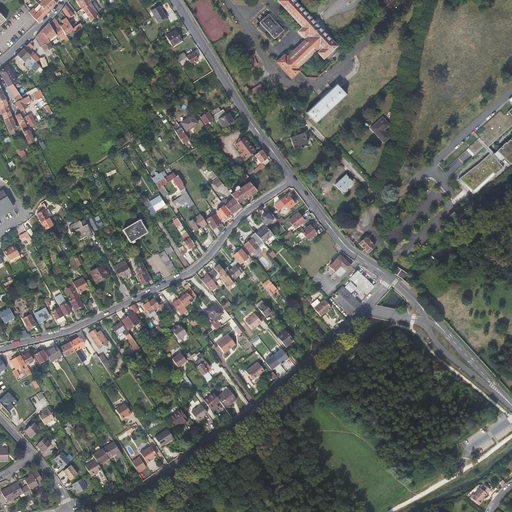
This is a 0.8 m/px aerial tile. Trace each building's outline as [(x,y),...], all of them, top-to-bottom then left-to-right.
[(43,0),(42,1),(38,4),(39,5),(47,13),(53,7),(58,0),(43,0)] [(76,0),(82,8),(91,3),(88,0),(76,0)] [(295,0),(280,0),(279,2),(303,27),(298,31),(304,37),(305,36),(307,39),(287,57),(284,54),(276,61),(291,78),(300,70),(297,68),(317,49),(319,51),(318,53),(327,62),(341,49),(295,0)] [(325,0),(316,9),(321,14),(335,0),(325,0)] [(91,3),(82,8),(90,21),(97,16),(95,13),(97,12),(91,3)] [(35,10),(32,7),(29,9),(30,11),(28,12),(33,17),(37,21),(38,22),(47,13),(39,5),(35,10)] [(159,6),(151,11),(158,22),(161,20),(162,22),(166,19),(159,6)] [(69,9),(64,13),(68,20),(74,15),(69,9)] [(268,15),(260,22),(275,39),(283,30),(268,15)] [(52,21),(57,28),(60,27),(54,18),(52,21)] [(69,23),(66,18),(61,21),(63,24),(60,27),(64,33),(66,35),(68,33),(69,35),(72,33),(74,31),(75,33),(83,27),(80,23),(72,28),(71,26),(69,23)] [(49,23),(42,30),(48,41),(52,47),(56,46),(52,38),(56,35),(49,24),(49,23)] [(59,37),(64,33),(60,27),(57,28),(55,30),(59,37)] [(42,30),(35,36),(42,47),(43,49),(45,54),(49,52),(48,50),(52,48),(48,41),(42,30)] [(175,30),(165,36),(172,47),(182,40),(175,30)] [(33,47),(29,43),(23,48),(35,63),(36,62),(40,59),(30,50),(33,47)] [(23,48),(17,55),(24,62),(28,59),(29,60),(25,64),(25,65),(29,69),(33,66),(41,75),(45,71),(36,62),(35,63),(23,48)] [(183,52),(175,57),(178,62),(186,57),(186,56),(183,52)] [(193,52),(186,56),(186,57),(191,64),(198,60),(193,52)] [(252,54),(248,57),(254,66),(257,64),(252,54)] [(7,64),(0,70),(0,72),(0,73),(7,86),(8,87),(13,84),(16,82),(7,64)] [(250,90),(253,94),(263,87),(260,83),(250,90)] [(306,112),(315,122),(346,92),(336,83),(306,112)] [(15,87),(13,84),(8,87),(7,86),(6,87),(6,90),(6,92),(7,91),(15,87)] [(15,87),(7,91),(9,95),(17,90),(15,87)] [(41,89),(33,93),(36,99),(44,96),(41,89)] [(17,90),(9,95),(11,98),(13,97),(19,93),(17,90)] [(205,109),(207,108),(197,92),(195,94),(205,109)] [(19,93),(13,97),(14,98),(16,98),(18,101),(22,99),(19,93)] [(30,100),(28,96),(22,99),(18,101),(15,103),(16,103),(21,112),(27,108),(25,103),(30,100)] [(14,98),(13,97),(11,98),(10,99),(13,105),(16,103),(15,103),(18,101),(16,98),(14,98)] [(475,133),(480,138),(468,149),(474,156),(484,147),(490,153),(481,162),(458,179),(473,191),(494,173),(495,174),(503,166),(500,163),(504,159),(510,164),(511,162),(511,100),(510,102),(511,104),(511,108),(504,115),(500,110),(475,133)] [(8,105),(0,108),(0,114),(0,115),(2,114),(10,110),(9,108),(8,105)] [(218,107),(210,112),(212,116),(220,111),(218,107)] [(226,114),(223,109),(220,111),(212,116),(215,121),(226,114)] [(10,110),(2,114),(4,120),(12,117),(11,114),(10,110)] [(29,111),(23,114),(30,127),(36,124),(29,111)] [(211,116),(212,116),(210,112),(209,113),(208,112),(200,117),(205,124),(213,119),(211,116)] [(233,121),(228,113),(226,115),(215,121),(217,124),(220,123),(223,127),(233,121)] [(21,122),(23,120),(20,114),(15,116),(17,121),(20,125),(24,124),(23,122),(22,123),(21,122)] [(192,115),(178,124),(180,127),(183,132),(186,130),(186,131),(198,123),(192,115)] [(12,117),(4,120),(9,131),(10,135),(15,133),(13,129),(17,128),(14,122),(12,117)] [(382,117),(370,128),(384,143),(389,137),(384,131),(389,124),(382,117)] [(24,124),(20,125),(28,144),(33,142),(32,139),(33,138),(29,129),(28,128),(25,123),(24,124)] [(180,127),(175,131),(183,144),(189,140),(183,132),(180,127)] [(304,132),(290,137),(295,150),(312,145),(311,142),(308,143),(304,132)] [(246,158),(255,151),(244,137),(241,140),(240,138),(239,138),(238,139),(238,140),(239,141),(235,144),(242,152),(241,153),(240,154),(241,155),(242,156),(244,155),(246,158)] [(22,147),(17,150),(20,156),(21,158),(25,155),(23,151),(24,151),(22,147)] [(267,158),(261,150),(254,155),(260,163),(261,163),(267,158)] [(269,161),(267,158),(261,163),(262,164),(264,167),(269,161)] [(262,164),(253,171),(255,174),(262,169),(264,167),(262,164)] [(175,177),(174,174),(173,173),(167,176),(163,171),(158,174),(157,173),(154,174),(155,176),(151,178),(152,179),(155,184),(158,188),(172,179),(175,177)] [(175,177),(172,179),(180,191),(182,195),(186,192),(184,189),(185,188),(182,184),(183,183),(176,173),(174,174),(175,177)] [(352,181),(346,174),(335,184),(342,191),(352,181)] [(220,180),(218,178),(213,182),(217,187),(222,183),(220,180)] [(256,191),(249,182),(241,187),(239,184),(235,187),(235,189),(236,190),(231,194),(234,198),(238,203),(256,191)] [(164,188),(163,189),(160,191),(163,197),(168,194),(164,188)] [(0,216),(14,208),(4,189),(0,191),(0,216)] [(189,207),(194,204),(186,192),(182,195),(172,201),(176,208),(181,205),(183,208),(188,205),(189,207)] [(147,198),(142,201),(152,217),(157,214),(155,211),(165,205),(159,195),(149,201),(147,198)] [(287,195),(274,205),(278,210),(284,205),(287,209),(296,202),(291,196),(290,198),(287,195)] [(228,202),(226,199),(224,200),(224,199),(221,201),(225,206),(231,214),(241,206),(238,203),(234,198),(233,198),(228,202)] [(36,214),(40,222),(49,217),(52,215),(48,209),(45,210),(45,209),(46,208),(43,202),(41,203),(42,204),(41,205),(42,207),(37,210),(36,214)] [(216,211),(218,214),(216,215),(218,217),(220,216),(224,222),(231,216),(223,205),(216,211)] [(270,225),(277,220),(270,211),(266,215),(265,214),(262,216),(264,219),(262,221),(265,224),(264,224),(265,225),(266,227),(270,224),(270,225)] [(288,220),(294,228),(304,221),(298,213),(288,220)] [(202,226),(206,223),(200,214),(189,222),(194,230),(195,229),(200,237),(205,233),(202,228),(203,227),(202,226)] [(220,223),(214,214),(206,219),(213,229),(220,223)] [(49,217),(40,222),(44,230),(53,225),(49,217)] [(177,227),(181,224),(177,218),(172,221),(177,227)] [(87,238),(92,236),(84,219),(80,222),(79,220),(72,224),(72,225),(69,227),(72,232),(75,230),(79,238),(83,236),(83,234),(85,233),(87,238)] [(92,223),(95,230),(101,228),(98,220),(92,223)] [(140,220),(122,230),(130,242),(147,232),(140,220)] [(466,228),(469,234),(478,229),(476,227),(478,226),(477,224),(475,224),(474,224),(466,228)] [(265,225),(256,234),(260,239),(263,242),(273,234),(266,227),(265,225)] [(310,225),(301,231),(308,240),(317,233),(310,225)] [(29,244),(32,242),(27,232),(23,234),(26,239),(29,244)] [(256,234),(255,233),(251,237),(251,238),(243,245),(250,253),(258,246),(256,243),(258,241),(260,239),(256,234)] [(194,245),(187,234),(184,236),(186,238),(185,239),(185,240),(183,241),(188,249),(194,245)] [(365,250),(363,252),(366,254),(374,246),(370,241),(372,239),(369,235),(359,244),(365,250)] [(19,254),(14,245),(8,248),(9,249),(4,252),(8,261),(19,254)] [(173,251),(170,245),(164,249),(165,250),(167,255),(173,251)] [(182,246),(178,249),(182,255),(187,252),(182,246)] [(234,261),(236,263),(237,262),(239,264),(248,257),(241,249),(233,256),(235,259),(233,260),(234,261)] [(165,250),(158,254),(170,272),(175,268),(167,255),(165,250)] [(78,265),(82,263),(79,256),(77,257),(76,255),(73,257),(78,265)] [(340,255),(338,257),(329,266),(340,277),(351,266),(350,265),(340,255)] [(114,267),(119,276),(122,275),(123,276),(126,277),(127,275),(131,272),(125,260),(114,267)] [(146,271),(141,262),(138,264),(140,267),(135,269),(138,275),(137,276),(141,284),(151,279),(148,273),(146,271)] [(98,268),(90,272),(96,282),(108,276),(104,268),(104,267),(102,263),(97,266),(98,268)] [(231,286),(234,284),(218,264),(217,263),(216,265),(217,266),(214,268),(220,276),(222,275),(224,278),(231,286)] [(234,278),(243,271),(237,264),(232,267),(228,271),(234,278)] [(397,266),(391,271),(401,277),(402,278),(408,274),(397,266)] [(368,282),(357,271),(350,278),(366,294),(373,287),(368,282)] [(201,280),(208,289),(210,287),(212,290),(217,286),(208,275),(201,280)] [(74,285),(78,293),(82,291),(82,290),(84,289),(88,288),(83,277),(73,283),(74,285)] [(268,287),(272,284),(268,279),(263,284),(266,289),(268,287)] [(194,298),(196,296),(187,284),(184,287),(187,291),(188,291),(190,294),(191,294),(194,298)] [(80,296),(74,285),(71,286),(67,288),(66,290),(68,294),(70,294),(73,300),(70,301),(74,310),(83,305),(78,297),(80,296)] [(342,286),(331,297),(350,315),(360,304),(342,286)] [(178,299),(184,307),(193,300),(191,296),(190,297),(187,293),(178,299)] [(61,294),(54,298),(64,315),(71,312),(66,303),(61,294)] [(157,307),(160,305),(155,299),(154,300),(153,299),(148,302),(153,310),(157,307)] [(181,315),(187,310),(184,307),(178,299),(172,304),(181,315)] [(314,308),(320,316),(326,311),(327,312),(331,308),(324,299),(314,308)] [(265,317),(271,312),(261,300),(255,305),(265,317)] [(153,316),(156,313),(153,310),(148,302),(143,306),(148,313),(147,314),(150,318),(153,316)] [(215,303),(206,311),(213,320),(218,316),(223,313),(215,303)] [(140,313),(134,304),(130,306),(137,316),(140,313)] [(160,305),(157,307),(163,315),(168,312),(166,308),(164,310),(160,305)] [(58,325),(62,322),(61,320),(65,319),(63,315),(62,315),(58,307),(50,312),(58,325)] [(0,312),(0,314),(4,323),(14,318),(9,308),(0,312)] [(45,308),(34,314),(39,323),(47,319),(46,318),(50,316),(45,308)] [(133,313),(122,321),(128,329),(139,321),(133,313)] [(30,314),(22,318),(28,328),(35,324),(30,314)] [(261,322),(254,314),(245,321),(251,329),(257,325),(261,322)] [(159,325),(162,323),(157,315),(154,317),(159,325)] [(199,326),(193,319),(190,322),(196,329),(199,326)] [(135,351),(140,348),(121,322),(112,328),(118,337),(123,333),(124,334),(125,333),(127,335),(126,336),(133,345),(131,347),(135,351)] [(178,339),(186,333),(179,324),(171,330),(178,339)] [(29,336),(25,329),(20,331),(23,338),(29,336)] [(94,329),(88,333),(99,349),(108,343),(100,331),(96,333),(94,329)] [(278,337),(285,346),(293,339),(286,331),(278,337)] [(228,334),(217,343),(223,351),(225,352),(228,349),(231,347),(235,344),(228,334)] [(75,350),(81,360),(83,359),(82,359),(83,358),(78,349),(84,346),(83,345),(85,344),(83,341),(81,341),(79,337),(70,342),(75,350)] [(75,350),(70,342),(61,347),(65,356),(75,350)] [(45,352),(50,362),(62,355),(56,345),(45,352)] [(275,354),(281,348),(277,345),(271,351),(275,354)] [(271,370),(289,358),(283,348),(265,360),(271,370)] [(43,350),(34,355),(39,363),(48,358),(43,350)] [(29,353),(26,355),(26,354),(22,356),(28,367),(34,363),(29,353)] [(172,359),(178,367),(186,361),(180,353),(172,359)] [(100,359),(106,369),(109,368),(111,367),(102,354),(98,357),(100,359)] [(24,365),(25,368),(28,367),(26,364),(25,364),(20,355),(17,357),(16,356),(15,356),(14,357),(13,358),(14,359),(10,361),(15,369),(12,371),(17,379),(18,378),(18,377),(20,376),(16,369),(19,367),(22,366),(24,365)] [(194,363),(196,367),(204,361),(201,358),(194,363)] [(205,362),(197,368),(202,375),(209,370),(208,369),(210,368),(205,362)] [(257,362),(246,371),(252,380),(258,376),(257,375),(264,370),(257,362)] [(258,376),(252,380),(251,380),(254,384),(261,380),(258,376)] [(224,392),(219,396),(227,405),(236,399),(228,389),(226,386),(222,390),(224,392)] [(0,402),(8,411),(18,402),(9,392),(0,399),(0,402)] [(204,400),(209,408),(216,404),(219,401),(214,393),(204,400)] [(128,415),(131,413),(124,403),(115,409),(121,418),(127,414),(128,415)] [(207,413),(201,405),(191,412),(197,420),(207,413)] [(44,411),(39,415),(44,425),(54,419),(47,407),(43,409),(44,411)] [(180,409),(169,417),(176,427),(183,422),(183,423),(188,420),(180,409)] [(157,419),(145,427),(147,430),(159,422),(157,419)] [(33,423),(25,430),(30,437),(39,429),(33,423)] [(167,429),(155,437),(161,446),(173,438),(167,429)] [(45,437),(37,444),(43,451),(51,444),(45,437)] [(103,449),(108,458),(115,454),(118,457),(122,455),(114,442),(103,449)] [(157,455),(151,446),(140,453),(147,463),(150,460),(150,459),(157,455)] [(108,458),(103,449),(92,455),(95,460),(98,464),(108,458)] [(61,452),(54,459),(62,468),(69,461),(61,452)] [(132,460),(138,472),(147,468),(141,456),(132,460)] [(98,464),(95,460),(85,466),(91,476),(96,473),(95,472),(101,469),(98,464)] [(71,466),(63,472),(70,481),(77,475),(71,466)] [(42,481),(36,470),(31,473),(31,474),(24,478),(27,485),(21,489),(23,493),(24,495),(31,491),(30,489),(38,484),(37,483),(42,481)] [(82,479),(73,484),(78,493),(87,488),(82,479)] [(21,489),(17,482),(6,488),(7,489),(5,490),(5,489),(1,491),(3,495),(7,502),(23,493),(21,489)] [(472,494),(470,497),(479,505),(485,498),(484,497),(487,493),(487,494),(491,490),(484,485),(481,489),(480,488),(474,495),(472,494)]
